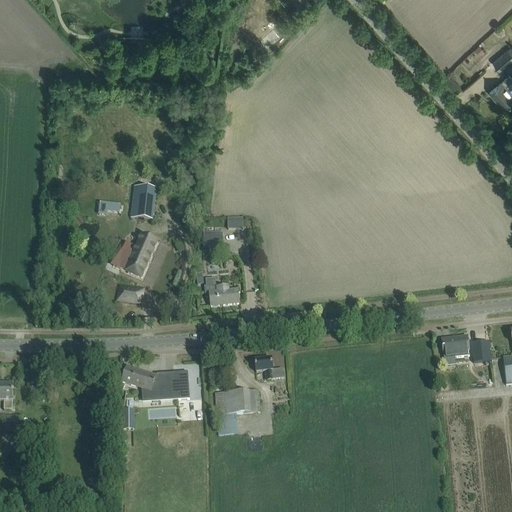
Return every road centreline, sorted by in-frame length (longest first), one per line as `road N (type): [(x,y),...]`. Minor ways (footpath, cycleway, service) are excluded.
road 1 (secondary): [(0,345),(171,342),(511,304)]
road 2 (unclassified): [(511,180),(357,0)]
